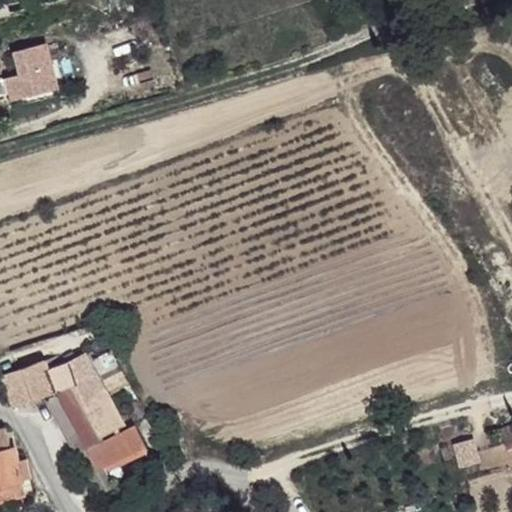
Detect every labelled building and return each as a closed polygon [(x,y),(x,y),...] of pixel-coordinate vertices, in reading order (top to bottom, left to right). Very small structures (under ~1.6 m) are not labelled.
[(43,358),(20,369),(31,399),(45,392),(88,464),(95,462),(102,459),(98,452),(89,455),(84,448),(125,426),(106,394),(83,353),(47,369),(43,358)] [(11,407),(31,399),(20,369),(1,375),(11,407)] [(139,428),(98,452),(102,459),(95,462),(101,473),(110,470),(112,474),(152,451),(139,428)] [(5,446),(1,430),(0,429),(0,483),(18,480),(14,459),(11,445),(5,446)] [(394,459),(400,478),(414,473),(408,454),(394,459)] [(0,498),(22,493),(18,480),(0,483),(0,498)]
